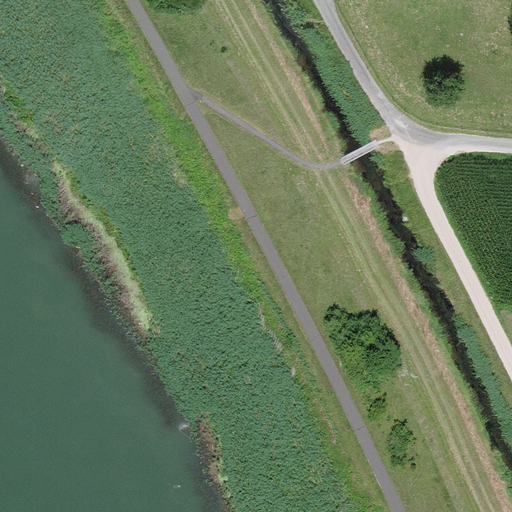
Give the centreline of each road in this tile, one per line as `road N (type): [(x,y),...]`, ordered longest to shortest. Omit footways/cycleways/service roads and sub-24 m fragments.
road 1 (unclassified): [(511,144),(420,140),(402,130),(322,0)]
road 2 (track): [(420,140),(424,186),(511,365)]
